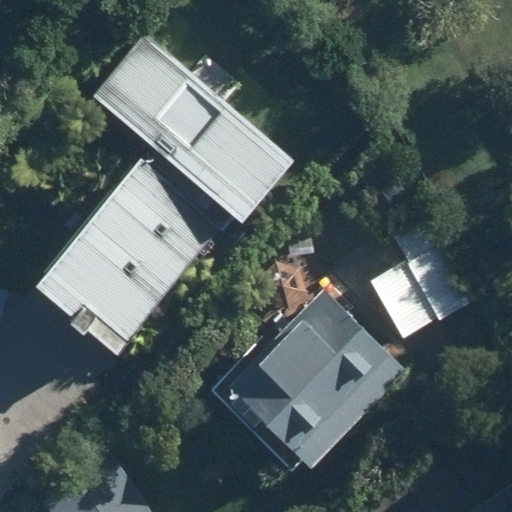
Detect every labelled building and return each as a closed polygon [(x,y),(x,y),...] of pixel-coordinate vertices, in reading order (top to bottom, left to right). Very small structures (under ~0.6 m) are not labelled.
[(159,135),(43,270),(135,348),(300,154),(148,26),(99,84),(159,135)] [(438,228),(374,268),(407,323),(472,283),(438,228)] [(221,366),(303,457),(416,354),(334,264),(221,366)] [(153,511),(115,450),(49,491),(61,511),(153,511)] [(511,511),(511,480),(460,511),(511,511)]
